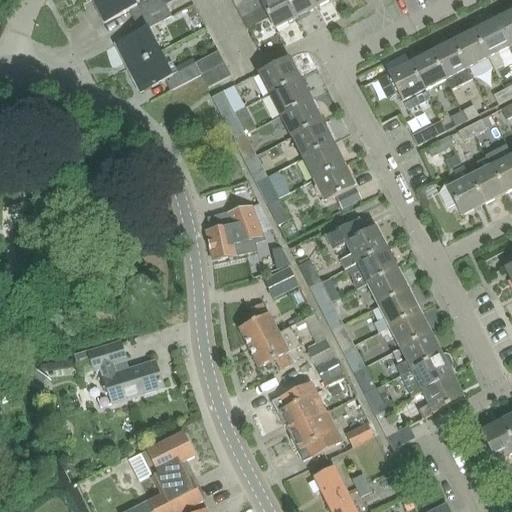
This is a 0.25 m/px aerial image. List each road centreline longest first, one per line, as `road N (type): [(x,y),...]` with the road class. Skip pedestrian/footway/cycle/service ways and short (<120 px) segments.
road 1 (tertiary): [(7,70),(37,74),(121,117),(164,162),(194,247),(214,391),(270,511)]
road 2 (residential): [(433,262),(339,69),(349,53),(461,0)]
road 3 (residential): [(476,511),(435,427),(504,389)]
road 4 (residential): [(504,389),(433,262)]
